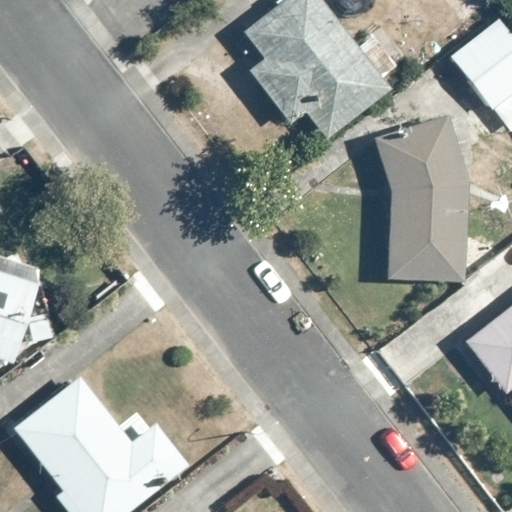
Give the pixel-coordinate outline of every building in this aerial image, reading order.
[(394,88),(326,0),(281,0),(243,29),(265,58),(248,70),(290,125),(307,113),(327,139),(394,88)] [(511,85),(511,36),(494,14),(443,54),(484,107),(511,85)] [(449,115),(377,138),(394,190),(390,279),(466,282),(470,180),(449,115)] [(38,284),(0,272),(0,362),(5,360),(14,363),(38,284)] [(511,304),(466,341),(508,394),(511,390),(511,304)] [(131,440),(81,376),(13,429),(62,491),(55,496),(67,511),(131,511),(191,465),(156,421),(131,440)]
